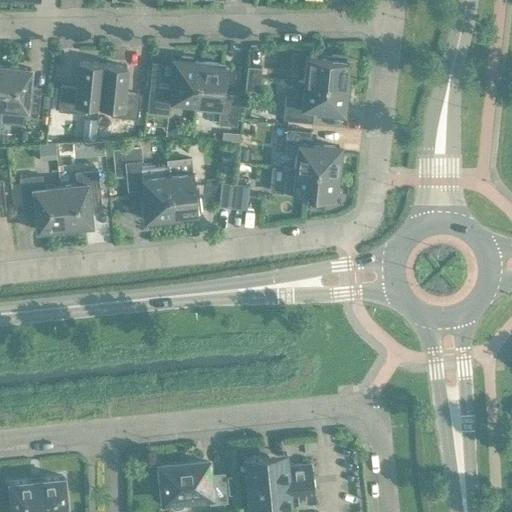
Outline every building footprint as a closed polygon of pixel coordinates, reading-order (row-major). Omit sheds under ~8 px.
[(305,57),(302,82),(302,83),(345,87),(347,61),(345,61),(345,57),(330,56),(330,59),(305,57)] [(169,103),(193,105),(194,105),(198,63),(193,62),(194,58),(178,57),(178,61),(172,60),(169,90),(154,88),(152,113),(168,115),(169,103)] [(102,65),(78,62),(75,88),(59,86),(57,111),(84,114),(84,105),(97,106),(102,65)] [(224,65),(198,63),(194,105),(193,105),(192,110),(218,112),(217,124),(236,126),(239,97),(221,95),(222,83),(226,83),(228,68),(224,68),(224,65)] [(126,67),(102,65),(97,106),(110,108),(109,117),(136,119),(139,94),(123,93),(126,67)] [(260,67),(246,66),(244,90),(258,92),(260,67)] [(5,67),(1,108),(25,111),(24,118),(36,119),(39,94),(27,93),(30,69),(5,67)] [(344,92),(345,87),(302,83),(302,82),(298,81),(296,97),(284,95),(282,120),(311,123),(312,110),(342,113),(343,107),(346,108),(348,93),(344,92)] [(295,154),(294,168),(293,169),(336,173),(336,168),(340,168),(342,153),(338,153),(338,147),(309,144),(310,131),(286,129),(283,153),(295,154)] [(221,132),(220,142),(237,144),(238,134),(221,132)] [(102,141),(90,142),(91,155),(103,154),(102,141)] [(166,174),(167,174),(166,165),(144,167),(142,148),(113,151),(116,179),(125,178),(127,192),(142,190),(145,219),(150,219),(151,223),(166,221),(165,217),(170,217),(166,174)] [(234,171),(235,153),(222,153),(221,170),(234,171)] [(333,199),(336,173),(293,169),(294,168),(284,167),(281,194),(316,197),(316,201),(331,202),(331,199),(333,199)] [(59,186),(63,228),(90,225),(88,201),(100,200),(96,170),(74,173),(75,185),(59,186)] [(192,172),(167,174),(166,174),(170,217),(196,214),(196,212),(200,212),(198,197),(195,197),(192,172)] [(36,231),(63,228),(59,186),(42,188),(41,176),(18,178),(21,208),(33,207),(36,231)] [(232,208),(235,183),(220,182),(218,206),(232,208)] [(248,185),(235,183),(232,208),(246,209),(248,185)] [(267,456),(243,458),(248,510),(290,506),(290,504),(312,502),(308,464),(288,466),(286,454),(267,456)] [(181,507),(182,506),(183,505),(184,503),(184,502),(184,500),(184,498),(208,496),(209,504),(225,502),(222,474),(207,476),(205,462),(159,467),(163,501),(166,500),(166,502),(167,503),(168,505),(169,506),(170,507),(171,508),(173,508),(175,509),(176,509),(178,508),(179,508),(181,507)] [(62,511),(63,511),(65,511),(66,510),(65,510),(62,479),(63,479),(62,477),(60,477),(42,479),(40,479),(30,480),(28,480),(28,481),(10,482),(8,482),(8,485),(11,511),(62,511)] [(234,477),(226,477),(228,495),(236,495),(234,477)]
